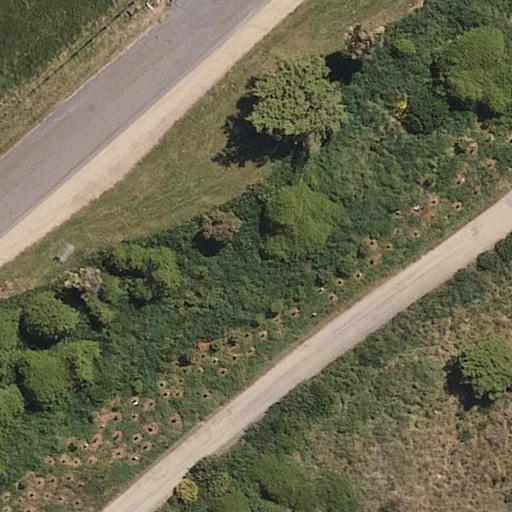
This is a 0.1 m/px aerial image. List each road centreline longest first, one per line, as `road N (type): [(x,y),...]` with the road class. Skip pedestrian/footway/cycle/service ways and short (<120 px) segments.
road 1 (track): [(134,511),(330,332),(511,204)]
road 2 (residential): [(0,194),(220,4)]
